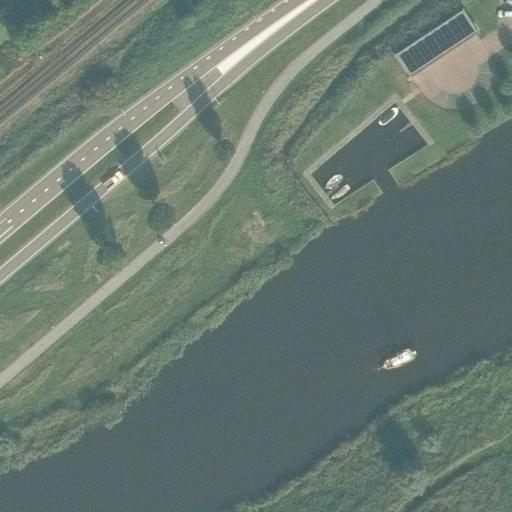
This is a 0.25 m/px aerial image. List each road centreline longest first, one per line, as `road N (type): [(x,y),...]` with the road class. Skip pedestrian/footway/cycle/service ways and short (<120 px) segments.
road 1 (secondary): [(0,274),(329,0)]
road 2 (secondary): [(295,0),(183,81),(0,235)]
